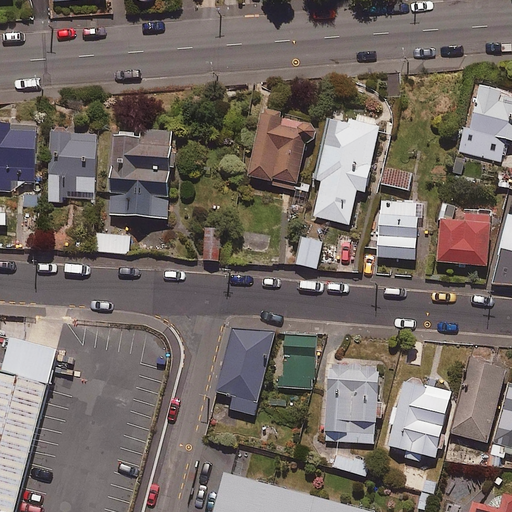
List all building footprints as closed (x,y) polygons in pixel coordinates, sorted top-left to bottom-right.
[(139,0),(143,6),(153,9),(161,2),(160,0),(139,0)] [(511,91),(477,82),(459,152),(500,162),(507,138),(511,139),(511,91)] [(311,120),(262,106),(243,174),(292,188),(311,120)] [(378,125),(330,114),(316,176),(320,177),(311,215),(347,223),(355,189),(363,190),(378,125)] [(38,124),(0,121),(0,190),(13,191),(14,183),(34,185),(38,124)] [(98,130),(50,127),(47,201),(62,201),(62,197),(94,199),(98,130)] [(169,131),(111,128),(107,214),(165,217),(169,131)] [(410,169),(382,166),(380,184),(408,187),(410,169)] [(422,201),(380,197),(374,255),(413,258),(417,216),(421,216),(422,201)] [(492,214),(465,210),(464,218),(440,215),(434,258),(484,266),(492,214)] [(511,213),(507,213),(491,279),(511,284),(511,213)] [(129,235),(98,234),(97,252),(129,253),(129,235)] [(322,240),(301,235),(295,263),(316,268),(322,240)] [(272,335),(234,325),(217,391),(227,393),(224,407),(253,414),(272,335)] [(61,343),(0,326),(0,491),(19,497),(61,343)] [(316,335),(285,332),(280,385),(312,388),(316,335)] [(408,341),(406,361),(423,363),(425,342),(408,341)] [(504,362),(468,354),(450,432),(486,441),(504,362)] [(374,443),(376,416),(380,417),(381,400),(377,400),(380,363),(328,359),(321,439),(374,443)] [(387,423),(392,424),(387,443),(405,448),(403,456),(417,460),(419,452),(433,456),(450,390),(404,378),(396,406),(392,405),(387,423)] [(511,380),(507,379),(491,440),(490,457),(511,454),(511,380)] [(368,460),(336,450),(332,465),(364,475),(368,460)] [(369,511),(225,473),(214,511),(369,511)] [(425,477),(415,506),(426,509),(436,481),(425,477)] [(503,500),(484,495),(480,511),(511,511),(511,492),(505,490),(503,500)]
